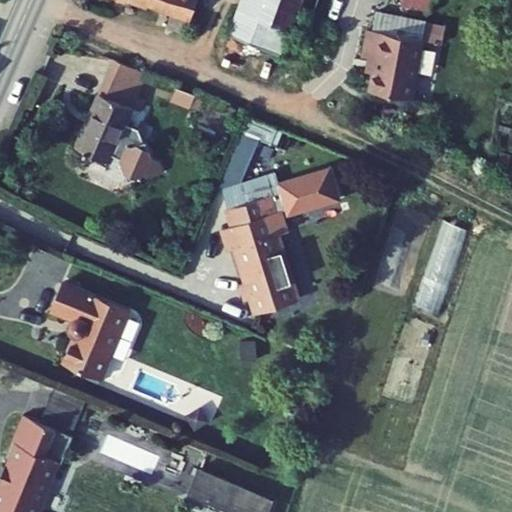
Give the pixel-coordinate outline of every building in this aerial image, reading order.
[(175,0),(160,0),(159,4),(173,10),(175,0)] [(212,0),(175,0),(173,10),(207,20),(212,0)] [(332,1),(328,0),(255,0),(242,33),(295,53),(309,17),(323,23),(332,1)] [(429,9),(430,0),(401,0),(401,4),(429,9)] [(436,56),(435,88),(477,89),(478,29),(422,28),(422,56),(436,56)] [(84,144),(118,159),(120,153),(129,157),(138,177),(157,169),(163,155),(156,136),(154,137),(148,123),(136,117),(158,69),(123,57),(84,144)] [(247,212),(238,214),(244,237),(251,235),(270,299),(311,287),(293,222),(302,220),(297,201),(349,186),(341,157),(293,170),(295,179),(289,181),(245,193),(242,194),(247,212)] [(240,174),(245,193),(289,181),(283,162),(240,174)] [(439,312),(469,227),(444,218),(413,303),(439,312)] [(59,314),(81,322),(80,323),(79,324),(78,326),(78,330),(78,331),(79,333),(81,336),(83,337),(73,366),(111,380),(137,310),(70,285),(59,314)] [(101,446),(50,426),(45,441),(48,442),(43,455),(45,456),(37,477),(36,476),(28,495),(31,496),(24,511),(74,511),(80,497),(79,496),(89,471),(86,470),(88,464),(93,465),(101,446)] [(187,494),(230,511),(271,511),(278,497),(199,465),(187,494)]
